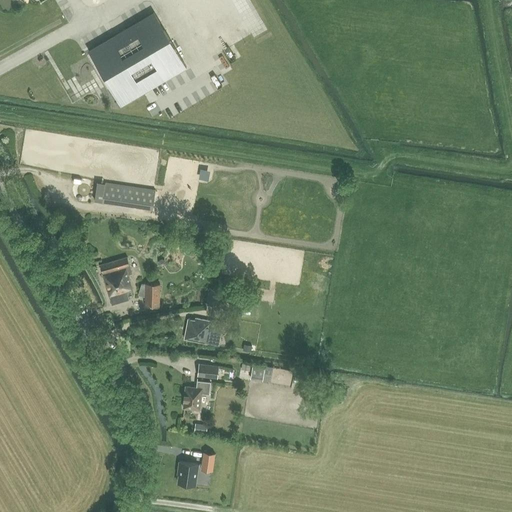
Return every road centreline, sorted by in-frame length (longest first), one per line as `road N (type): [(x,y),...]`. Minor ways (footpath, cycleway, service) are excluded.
road 1 (track): [(511,169),(398,155),(383,159),(369,178),(0,117)]
road 2 (unclassified): [(131,511),(138,424),(0,190)]
road 3 (track): [(489,0),(511,142)]
